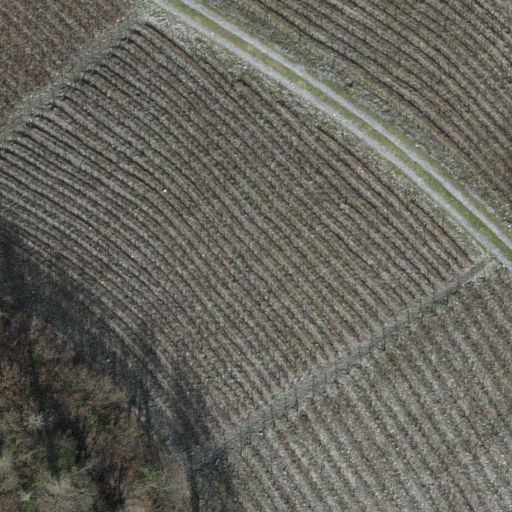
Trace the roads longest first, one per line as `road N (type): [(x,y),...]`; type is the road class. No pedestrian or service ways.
road 1 (track): [(172,0),(473,215),(511,252)]
road 2 (track): [(0,321),(135,419),(198,511)]
